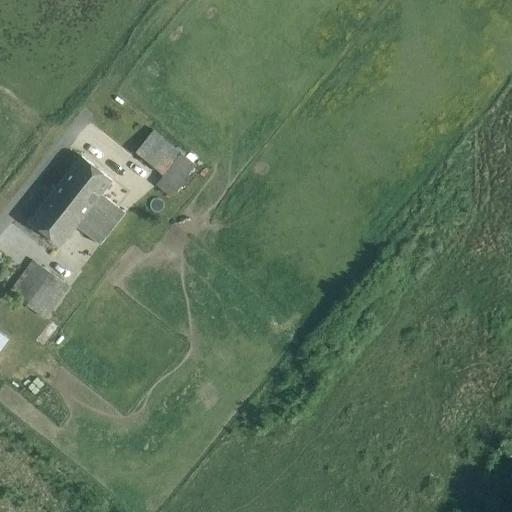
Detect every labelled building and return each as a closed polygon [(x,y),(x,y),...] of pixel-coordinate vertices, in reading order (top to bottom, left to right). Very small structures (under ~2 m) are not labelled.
[(137,150),(150,162),(168,141),(154,130),(137,150)] [(181,152),(156,184),(171,195),(196,164),(181,152)] [(102,194),(113,180),(82,155),(30,221),(60,245),(76,225),(99,244),(125,212),(102,194)] [(46,317),(71,284),(36,258),(12,291),(46,317)] [(0,353),(10,340),(0,331),(0,353)]
